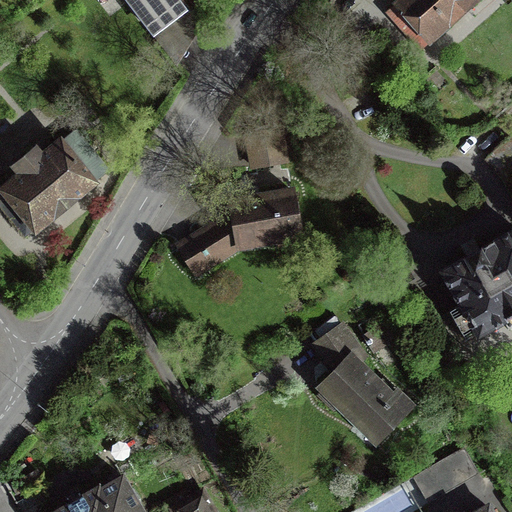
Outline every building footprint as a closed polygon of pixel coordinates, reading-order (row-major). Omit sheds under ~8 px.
[(127,0),(153,33),(182,11),(173,0),(127,0)] [(476,0),(401,0),(395,5),(428,43),(476,0)] [(278,130),(246,136),(252,169),(284,163),(278,130)] [(60,144),(59,143),(40,158),(34,151),(24,160),(14,168),(20,175),(1,190),(34,231),(93,184),(92,183),(106,171),(75,132),(60,144)] [(511,192),(511,141),(508,137),(485,158),(506,182),(511,192)] [(291,193),(229,204),(232,220),(223,225),(219,222),(178,247),(195,275),(238,247),(299,236),(291,193)] [(511,314),(511,232),(442,272),(461,305),(448,312),(464,342),(511,314)] [(367,285),(380,277),(370,260),(357,268),(367,285)] [(391,306),(418,291),(406,271),(380,285),(391,306)] [(340,326),(313,345),(324,361),(337,353),(344,362),(320,387),(322,389),(318,396),(332,410),(339,406),(360,426),(369,420),(383,434),(408,408),(393,393),(389,397),(357,365),(363,359),(340,326)] [(373,354),(384,346),(373,329),(362,336),(373,354)] [(417,476),(429,497),(477,470),(464,449),(417,476)] [(141,511),(121,477),(99,490),(97,487),(55,511),(141,511)] [(211,511),(201,493),(172,510),(173,511),(211,511)]
